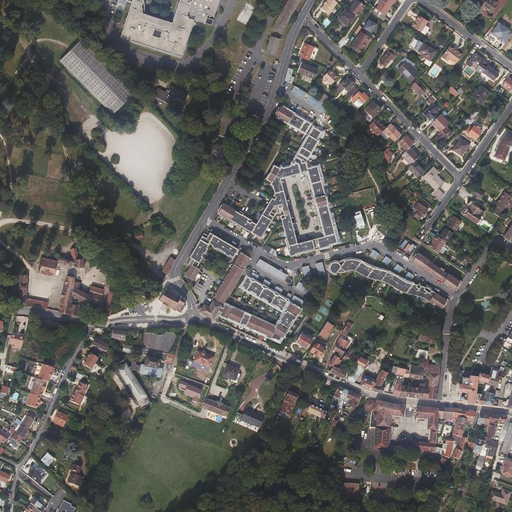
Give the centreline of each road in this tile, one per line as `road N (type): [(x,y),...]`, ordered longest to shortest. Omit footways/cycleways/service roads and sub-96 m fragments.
road 1 (residential): [(204,219),(286,265),(373,243),(455,298)]
road 2 (tertiary): [(439,403),(370,394),(199,318)]
road 3 (tertiary): [(312,0),(272,103),(204,219)]
road 4 (unknown): [(0,220),(99,234),(140,312)]
road 5 (residential): [(18,468),(93,322)]
road 6 (residential): [(359,74),(460,178)]
